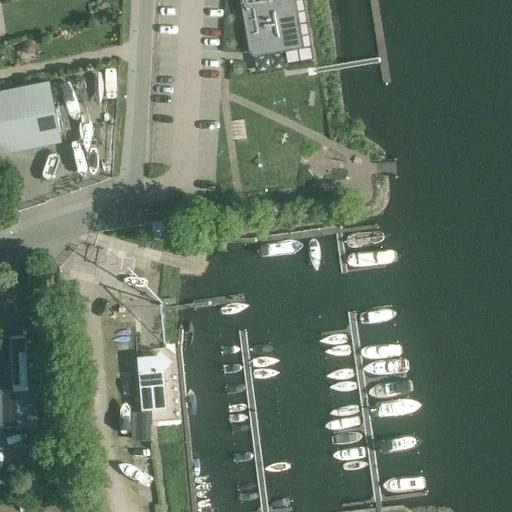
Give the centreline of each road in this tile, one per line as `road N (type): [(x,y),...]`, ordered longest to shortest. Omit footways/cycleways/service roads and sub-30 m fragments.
road 1 (unclassified): [(127,208),(146,215),(372,183)]
road 2 (unclassified): [(127,208),(147,0)]
road 3 (unclassified): [(0,253),(127,208)]
